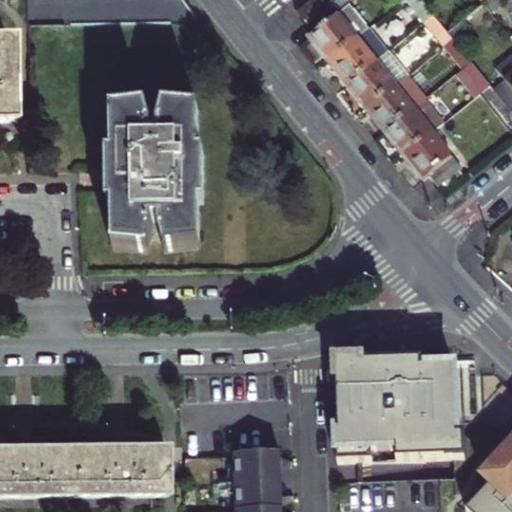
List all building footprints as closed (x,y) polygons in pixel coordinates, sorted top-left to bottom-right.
[(27,0),(28,26),(178,23),(177,0),(27,0)] [(310,41),(329,65),(370,32),(344,0),(336,0),(307,24),(316,36),(310,41)] [(449,35),(461,25),(448,8),(435,18),(449,35)] [(435,18),(425,26),(443,49),(454,41),(449,35),(435,18)] [(329,65),(348,88),(389,55),(370,32),(329,65)] [(0,41),(0,127),(8,127),(7,41),(0,41)] [(461,72),(472,64),(454,41),(443,49),(461,72)] [(348,88),(367,111),(408,79),(389,55),(348,88)] [(472,64),(461,72),(481,98),(492,89),(472,64)] [(511,78),(495,93),(511,114),(511,78)] [(367,111),(385,134),(426,101),(408,79),(367,111)] [(385,134),(404,159),(435,135),(446,126),(426,101),(385,134)] [(111,252),(151,256),(161,257),(198,252),(199,208),(204,208),(203,159),(198,158),(197,116),(163,111),(110,117),(110,158),(106,158),(106,209),(111,209),(111,252)] [(435,135),(404,159),(423,182),(430,177),(440,190),(464,171),(435,135)] [(338,438),(336,438),(337,470),(372,469),(372,457),(396,456),(396,468),(464,465),(463,442),(456,442),(454,375),(420,377),(420,370),(362,372),(362,362),(333,363),(334,385),(336,385),(338,438)] [(0,503),(164,501),(163,450),(0,451),(0,503)] [(511,511),(511,457),(485,487),(490,492),(472,511),(511,511)] [(278,463),(278,459),(233,460),(234,475),(234,488),(279,487),(279,473),(278,463)] [(291,473),(291,468),(278,463),(279,473),(291,473)] [(280,501),(279,487),(234,488),(235,502),(235,511),(280,511),(280,501)] [(469,511),(472,511),(490,492),(485,487),(466,508),(469,511)] [(280,501),(280,511),(292,505),(292,501),(280,501)]
